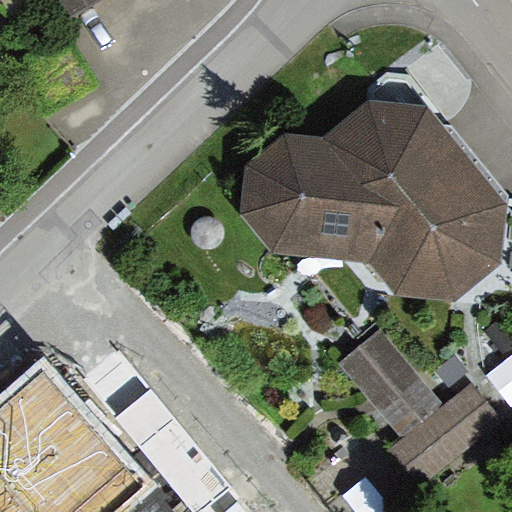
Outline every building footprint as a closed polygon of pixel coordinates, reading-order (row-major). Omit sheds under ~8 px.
[(50,6),(45,0),(2,0),(17,24),(50,6)] [(55,0),(66,20),(102,0),(55,0)] [(511,201),(433,105),(365,103),(323,137),(284,133),(248,165),(243,221),(272,254),(372,264),(407,297),(455,303),(503,267),(511,201)] [(427,488),(506,422),(475,384),(446,406),(383,331),(340,368),(408,439),(394,450),(427,488)] [(511,361),(492,376),(511,403),(511,361)] [(104,511),(137,483),(42,374),(0,409),(0,511),(104,511)]
